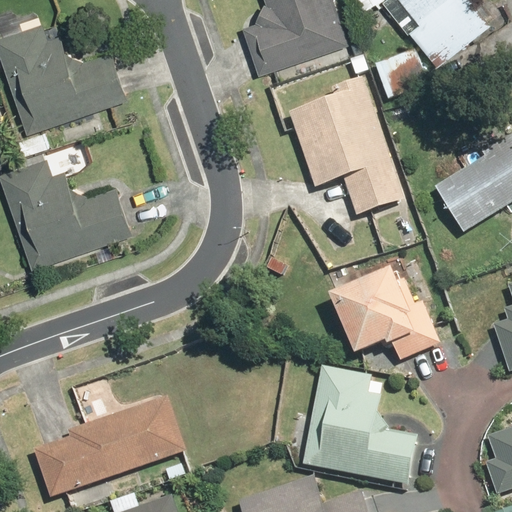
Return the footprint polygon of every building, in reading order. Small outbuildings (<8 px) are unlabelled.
[(350,44),(335,0),(266,0),(268,3),(258,22),(244,27),(260,74),(350,44)] [(492,23),(474,0),(385,0),(438,66),(492,23)] [(45,22),(0,36),(0,46),(29,135),(131,102),(115,52),(85,62),(67,53),(61,35),(50,39),(45,22)] [(416,51),(377,65),(384,86),(424,71),(416,51)] [(336,96),(290,112),(317,190),(346,180),(359,216),(407,200),(364,76),(332,87),(336,96)] [(511,137),(436,185),(466,233),(511,204),(511,137)] [(49,157),(0,173),(33,269),(134,234),(118,185),(89,194),(72,187),(66,169),(55,173),(49,157)] [(443,349),(424,302),(417,305),(403,270),(333,299),(358,360),(393,345),(402,366),(443,349)] [(491,325),(503,357),(510,376),(511,375),(511,287),(510,288),(511,292),(511,308),(506,311),(509,319),(491,325)] [(370,399),(374,377),(321,368),(305,469),(411,486),(418,441),(376,434),(381,401),(370,399)] [(53,500),(69,494),(75,511),(79,511),(115,500),(108,480),(189,453),(170,397),(120,414),(108,381),(75,393),(86,425),(67,432),(69,438),(36,450),(53,500)] [(511,430),(489,439),(496,459),(489,462),(501,495),(511,491),(511,430)] [(186,462),(166,468),(173,490),(193,484),(186,462)] [(366,511),(362,497),(327,508),(319,483),(241,508),(242,511),(366,511)] [(109,508),(110,511),(180,511),(175,496),(150,504),(148,495),(109,508)]
